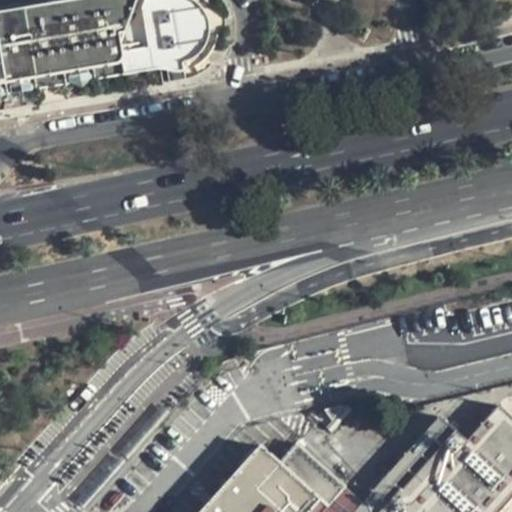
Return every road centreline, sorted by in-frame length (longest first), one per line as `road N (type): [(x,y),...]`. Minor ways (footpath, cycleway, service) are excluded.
road 1 (primary): [(31,495),(153,358),(243,293),(511,200)]
road 2 (primary): [(0,298),(511,181)]
road 3 (primary): [(511,110),(0,223)]
road 4 (unclassified): [(408,70),(14,143)]
